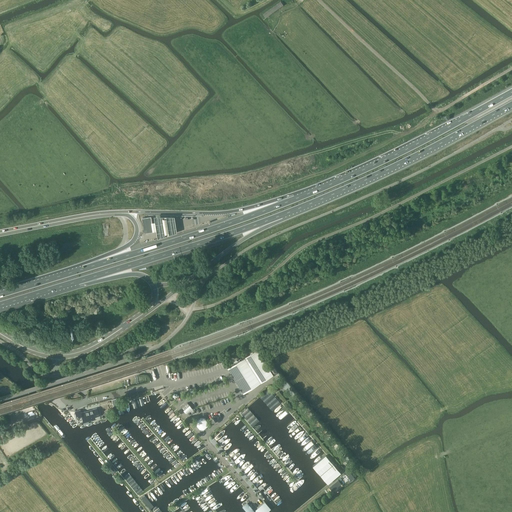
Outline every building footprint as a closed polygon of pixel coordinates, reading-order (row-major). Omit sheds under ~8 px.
[(279,0),(258,14),(261,18),(283,4),(279,0)] [(153,232),(151,217),(142,218),(144,233),(153,232)] [(175,218),(154,218),(158,241),(178,235),(175,218)] [(273,375),(258,350),(228,368),(244,394),(273,375)] [(194,410),(187,402),(181,407),(184,410),(184,409),(186,412),(186,413),(189,415),(194,410)] [(82,417),(83,421),(87,420),(95,418),(95,416),(99,414),(97,408),(92,409),(93,410),(85,412),(85,411),(81,412),(80,409),(75,411),(77,419),(82,417)] [(196,421),(196,426),(200,430),(204,430),(208,427),(208,422),(205,418),(200,418),(196,421)] [(326,455),(313,466),(328,483),(341,473),(326,455)] [(352,477),(346,470),(343,472),(349,479),(352,477)] [(337,481),(329,487),(332,490),(339,485),(337,481)] [(141,498),(148,505),(150,503),(144,495),(141,498)]
